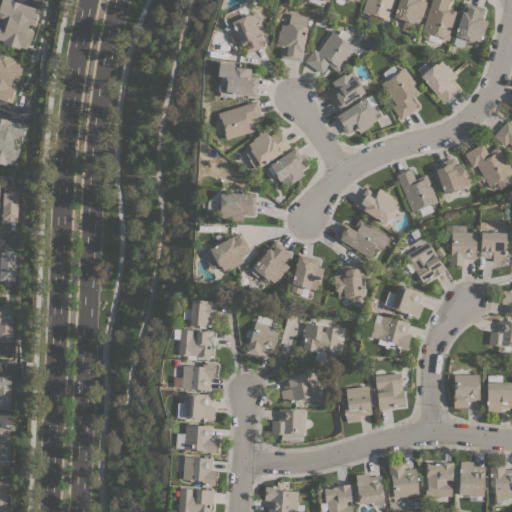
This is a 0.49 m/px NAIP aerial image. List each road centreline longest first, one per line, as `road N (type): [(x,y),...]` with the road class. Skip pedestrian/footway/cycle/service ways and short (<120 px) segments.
road 1 (secondary): [(73,511),(91,166),(115,0)]
road 2 (secondary): [(86,0),(64,164),(47,511)]
road 3 (residential): [(511,10),(493,78),(469,116),(343,169),(303,224)]
road 4 (residential): [(240,462),(306,461),(426,432),(511,437)]
road 5 (residential): [(426,432),(430,358),(467,298)]
road 6 (residential): [(236,511),(244,387)]
